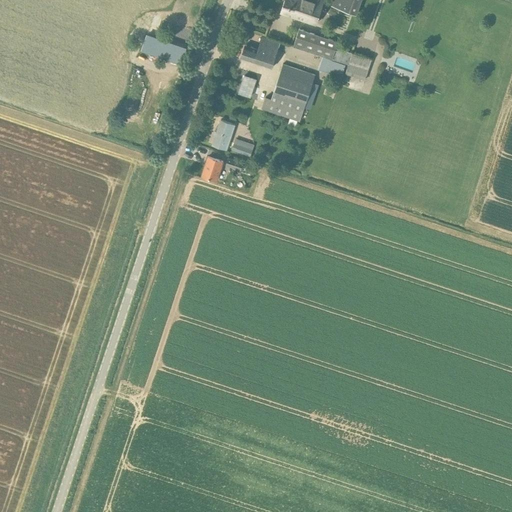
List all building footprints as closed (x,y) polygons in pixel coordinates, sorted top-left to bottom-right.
[(284,0),(281,12),(290,15),(317,24),(324,0),(284,0)] [(333,0),(331,6),(356,15),(361,0),(333,0)] [(368,70),(371,60),(337,49),(339,42),(299,29),(293,47),(332,60),(332,63),(323,59),(320,69),(327,71),(325,77),(338,82),(343,66),(347,67),(345,73),(367,80),(369,71),(368,70)] [(189,49),(145,33),(144,33),(141,41),(136,39),(133,47),(183,65),(189,49)] [(241,57),(272,67),(280,42),(262,37),(258,49),(245,45),(241,57)] [(271,98),(268,108),(301,119),(303,111),(304,107),(312,82),(313,81),(315,74),(283,64),(271,98)] [(255,75),(237,69),(233,80),(251,87),(255,75)] [(212,144),(218,146),(227,149),(235,125),(221,120),(212,144)] [(235,138),(232,149),(251,156),(254,145),(235,138)] [(202,175),(211,178),(217,180),(223,161),(208,156),(202,175)] [(225,165),(241,170),(243,162),(228,157),(225,165)]
